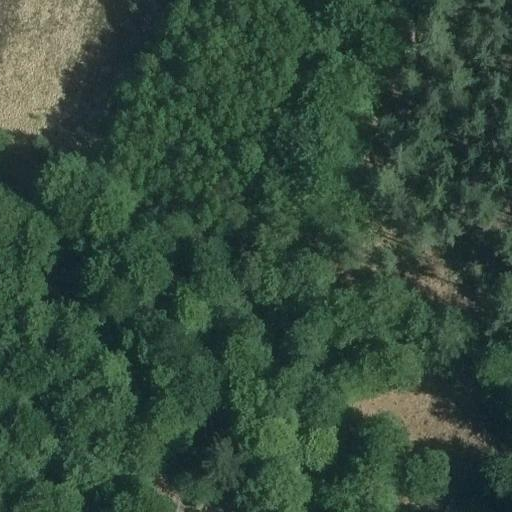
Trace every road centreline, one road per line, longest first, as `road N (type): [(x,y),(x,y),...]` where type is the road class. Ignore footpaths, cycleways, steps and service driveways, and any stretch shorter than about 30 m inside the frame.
road 1 (track): [(327,0),(181,511)]
road 2 (track): [(511,359),(255,248)]
